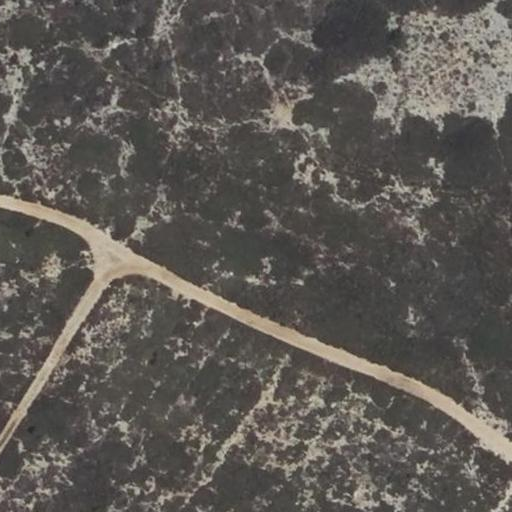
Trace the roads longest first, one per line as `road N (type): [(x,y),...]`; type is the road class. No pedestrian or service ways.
road 1 (track): [(511,445),(453,401),(0,194)]
road 2 (track): [(0,443),(85,303),(131,251)]
